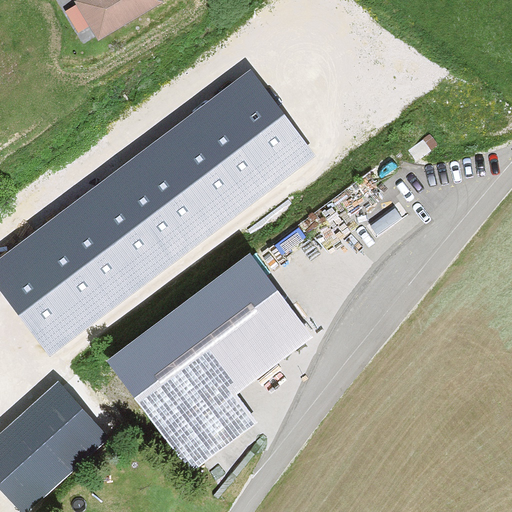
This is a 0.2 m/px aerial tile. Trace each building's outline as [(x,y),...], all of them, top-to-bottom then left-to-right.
[(160,3),(158,0),(83,0),(77,4),(98,40),(160,3)] [(248,65),(0,253),(0,281),(47,346),(316,149),(248,65)] [(311,333),(240,245),(101,357),(187,469),(253,420),(229,391),(311,333)] [(6,453),(0,465),(0,491),(5,494),(22,461),(6,453)] [(29,511),(48,478),(24,464),(5,497),(29,511)]
